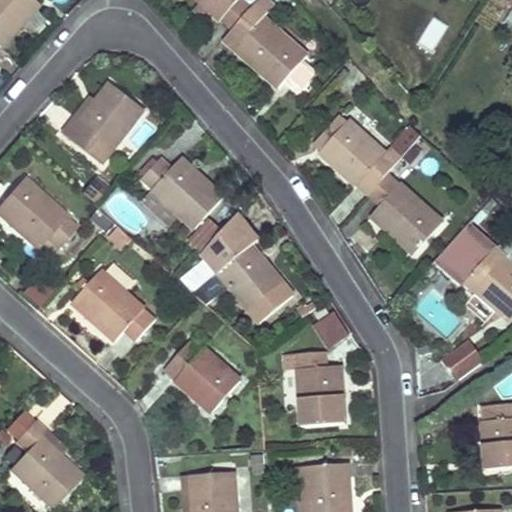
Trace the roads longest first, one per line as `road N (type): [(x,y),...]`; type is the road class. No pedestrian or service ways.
road 1 (residential): [(402,511),(393,364),(286,189),(137,30),(92,31),(0,137)]
road 2 (residential): [(0,302),(128,418),(143,511)]
